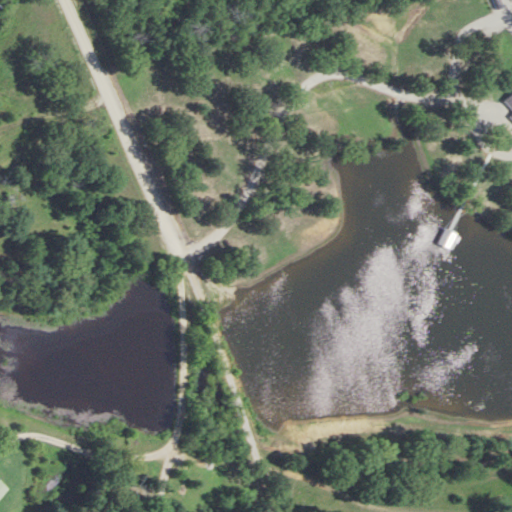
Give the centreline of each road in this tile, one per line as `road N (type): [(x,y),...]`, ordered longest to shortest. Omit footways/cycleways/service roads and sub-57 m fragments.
road 1 (residential): [(260,459),(289,453),(339,422),(431,415),(475,430),(511,429),(488,149),(475,105),(461,95),(415,98),(337,72),(317,75),(283,119),(227,226),(184,258)]
road 2 (residential): [(273,468),(250,441),(210,318),(66,0)]
road 3 (residential): [(273,468),(365,506),(435,511)]
